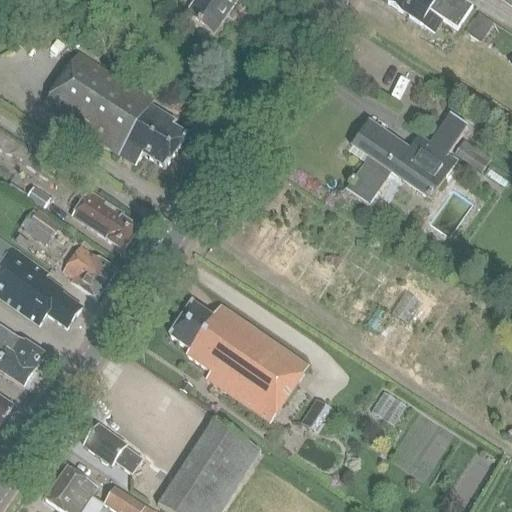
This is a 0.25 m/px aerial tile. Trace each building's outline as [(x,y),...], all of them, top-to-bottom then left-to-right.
[(214,39),(240,0),(197,0),(185,18),(214,39)] [(390,0),(387,6),(420,27),(434,35),(442,23),(457,33),(472,10),(456,0),(390,0)] [(511,0),(494,0),(511,11),(511,0)] [(493,24),(478,14),(466,34),(481,44),(493,24)] [(186,140),(172,130),(175,125),(150,109),(154,103),(79,56),(42,110),(135,169),(143,158),(165,172),(186,140)] [(426,147),(416,140),(401,162),(372,142),(376,136),(364,128),(350,149),(368,161),(345,194),(365,208),(388,174),(429,203),(454,167),(443,159),(463,129),(447,118),(426,147)] [(460,145),(454,154),(482,173),(488,165),(460,145)] [(76,182),(69,193),(79,199),(86,188),(76,182)] [(26,202),(43,213),(52,200),(35,189),(26,202)] [(106,243),(123,254),(138,231),(121,220),(123,217),(88,195),(72,220),(106,242),(106,243)] [(58,229),(39,216),(32,226),(51,239),(58,229)] [(116,274),(80,249),(62,274),(73,282),(70,285),(96,303),(116,274)] [(0,268),(0,301),(39,329),(47,318),(67,333),(82,311),(62,297),(64,294),(45,281),(48,277),(12,251),(0,268)] [(308,369),(220,309),(212,320),(191,305),(168,339),(187,352),(184,358),(207,374),(203,381),(269,426),(308,369)] [(0,376),(24,392),(25,390),(27,391),(36,377),(34,376),(35,374),(45,359),(26,346),(26,347),(0,329),(0,376)] [(193,389),(184,383),(178,392),(187,397),(193,389)] [(0,425),(8,414),(11,409),(0,402),(0,425)] [(327,410),(317,403),(305,423),(315,429),(327,410)] [(412,434),(426,439),(417,463),(437,471),(453,430),(419,417),(412,434)] [(212,421),(169,488),(157,506),(165,511),(220,511),(260,452),(212,421)] [(141,461),(132,455),(124,449),(125,448),(97,429),(83,450),(110,469),(112,465),(130,477),(141,461)] [(79,511),(94,490),(66,471),(44,505),(54,511),(79,511)] [(146,511),(114,491),(101,511),(102,511),(146,511)]
